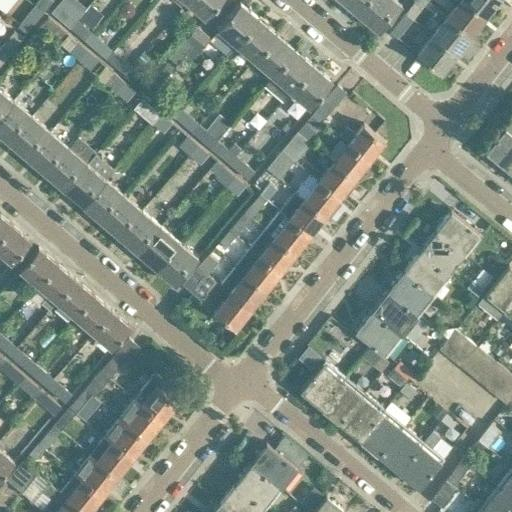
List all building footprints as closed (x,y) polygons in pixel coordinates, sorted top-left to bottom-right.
[(38,0),(35,4),(43,11),(52,0),(38,0)] [(91,0),(78,15),(88,25),(101,9),(91,0)] [(186,0),(186,1),(187,1),(204,15),(204,16),(205,17),(218,0),(186,0)] [(258,16),(240,1),(241,1),(240,0),(217,27),(236,43),(258,16)] [(343,0),(359,14),(370,0),(343,0)] [(379,30),(402,3),(398,0),(370,0),(359,14),(379,30)] [(486,15),(467,0),(451,0),(456,3),(447,14),(446,14),(471,34),(471,33),(480,21),(485,15),(486,15)] [(467,0),(486,15),(486,14),(495,2),(496,0),(467,0)] [(421,7),(413,1),(404,12),(412,18),(421,7)] [(34,23),(43,11),(35,4),(25,16),(34,23)] [(59,4),(52,12),(67,25),(74,17),(59,4)] [(471,34),(446,14),(439,8),(433,15),(441,22),(432,33),(431,33),(456,52),(465,40),(470,34),(471,34)] [(277,32),(276,31),(276,32),(264,22),(259,17),(258,16),(236,43),(254,58),(277,32)] [(61,27),(48,17),(40,27),(52,37),(61,27)] [(74,17),(67,25),(83,38),(89,30),(74,17)] [(398,20),(389,31),(397,37),(406,26),(398,20)] [(202,31),(195,25),(185,37),(184,37),(168,56),(176,63),(192,43),(202,31)] [(22,37),(14,30),(4,42),(12,49),(22,37)] [(210,37),(202,31),(192,43),(199,49),(210,37)] [(295,47),(294,47),(283,37),(277,33),(277,32),(254,58),(272,74),(295,47)] [(431,33),(431,34),(432,34),(417,52),(417,51),(416,52),(440,72),(441,71),(455,53),(456,52),(431,33)] [(95,36),(89,43),(101,53),(107,46),(95,36)] [(88,50),(77,41),(68,51),(79,60),(88,50)] [(0,64),(12,49),(4,42),(0,46),(0,64)] [(313,63),(312,63),(301,53),(295,48),(295,47),(272,74),(264,83),(273,91),(281,81),(290,89),(290,90),(313,63)] [(98,59),(88,50),(79,60),(90,70),(98,59)] [(114,51),(107,59),(119,69),(126,61),(114,51)] [(142,52),(136,59),(142,64),(148,57),(142,52)] [(313,63),(290,90),(291,90),(309,105),(308,105),(309,106),(332,79),(331,78),(331,79),(313,64),(314,63),(313,63)] [(124,82),(114,73),(105,83),(116,92),(124,82)] [(135,91),(124,82),(116,92),(126,101),(135,91)] [(347,92),(337,84),(313,113),(322,120),(347,92)] [(0,111),(12,98),(0,87),(0,111)] [(262,152),(304,106),(293,97),(251,143),(262,152)] [(0,132),(8,140),(31,114),(12,98),(0,111),(0,132)] [(161,113),(151,104),(142,114),(152,123),(161,113)] [(181,109),(174,116),(190,129),(196,122),(181,109)] [(172,122),(161,113),(152,123),(163,132),(172,122)] [(322,120),(313,113),(297,131),(307,138),(322,120)] [(27,156),(49,129),(31,114),(8,140),(27,156)] [(231,124),(230,123),(219,114),(199,137),(211,148),(218,140),(231,124)] [(511,155),(511,120),(510,119),(485,150),(486,151),(486,150),(504,164),(503,165),(504,165),(511,155)] [(384,139),(374,131),(363,122),(355,132),(346,125),(339,134),(348,142),(349,141),(370,157),(384,139)] [(45,171),(67,145),(49,129),(27,156),(45,171)] [(310,142),(306,139),(307,138),(297,131),(282,149),(295,160),(310,142)] [(198,145),(187,136),(179,146),(189,155),(198,145)] [(218,140),(211,148),(230,163),(236,155),(229,149),(218,140)] [(355,176),(370,157),(349,141),(348,142),(334,159),(355,176)] [(234,142),(229,149),(236,155),(242,149),(234,142)] [(63,187),(86,161),(67,145),(45,171),(63,187)] [(209,154),(198,145),(189,155),(200,164),(209,154)] [(295,160),(282,149),(267,166),(280,178),(295,160)] [(82,203),(104,177),(105,177),(113,168),(95,152),(87,162),(86,161),(63,187),(82,203)] [(340,194),(355,176),(334,159),(319,178),(340,194)] [(242,161),(236,168),(248,179),(255,171),(242,161)] [(224,167),(215,177),(226,186),(235,176),(224,167)] [(291,197),(303,185),(288,171),(276,183),(291,197)] [(235,176),(226,186),(237,195),(245,185),(235,176)] [(100,219),(122,192),(105,177),(104,177),(82,203),(100,219)] [(340,194),(319,178),(304,197),(325,214),(326,213),(329,215),(336,207),(333,204),(340,194)] [(276,187),(269,181),(260,191),(267,197),(276,187)] [(267,197),(260,191),(244,210),(251,216),(267,197)] [(119,235),(141,208),(122,192),(100,219),(119,235)] [(310,233),(325,214),(304,197),(289,216),(310,233)] [(137,250),(159,224),(141,208),(119,235),(137,250)] [(450,209),(434,229),(465,254),(481,233),(450,209)] [(251,216),(244,210),(229,228),(236,234),(251,216)] [(0,212),(0,235),(11,222),(0,212)] [(295,251),(310,233),(289,216),(274,235),(295,251)] [(30,239),(11,222),(0,235),(0,251),(11,261),(30,239)] [(156,267),(178,240),(159,224),(137,250),(156,267)] [(295,251),(274,235),(265,227),(250,246),(280,269),(295,251)] [(229,228),(219,239),(226,245),(236,234),(229,228)] [(465,254),(434,229),(418,249),(449,274),(465,254)] [(178,240),(156,267),(174,283),(197,256),(178,240)] [(56,261),(38,246),(16,271),(24,277),(27,274),(37,283),(56,261)] [(280,269),(250,246),(235,264),(266,288),(280,269)] [(449,274),(418,249),(402,269),(433,294),(449,274)] [(218,260),(208,252),(198,264),(207,272),(218,260)] [(492,254),(483,265),(493,273),(504,259),(498,254),(492,254)] [(74,276),(56,261),(37,283),(48,293),(41,301),(49,308),(56,299),(55,298),(74,276)] [(511,299),(511,265),(508,263),(477,301),(497,318),(504,310),(511,299)] [(216,280),(207,272),(198,264),(182,283),(200,298),(216,280)] [(266,288),(235,264),(220,283),(229,291),(229,290),(251,307),(266,288)] [(433,294),(402,269),(386,289),(417,314),(433,294)] [(92,292),(74,276),(55,298),(56,299),(74,314),(92,292)] [(473,279),(468,286),(478,294),(483,288),(473,279)] [(417,314),(386,289),(371,308),(402,333),(417,314)] [(235,327),(251,307),(229,290),(229,291),(214,310),(235,327)] [(110,307),(92,292),(74,314),(91,329),(110,307)] [(130,324),(110,307),(91,329),(111,347),(130,324)] [(402,333),(371,308),(355,329),(386,354),(402,333)] [(448,356),(465,336),(455,328),(450,334),(447,338),(439,349),(448,356)] [(0,332),(0,346),(3,348),(9,341),(0,332)] [(125,359),(127,361),(140,346),(128,336),(100,369),(110,377),(125,359)] [(457,364),(474,343),(465,336),(448,356),(457,364)] [(467,371),(484,351),(474,343),(457,364),(467,371)] [(309,345),(299,357),(311,367),(320,355),(309,345)] [(368,346),(361,354),(372,363),(379,354),(368,346)] [(22,351),(15,359),(27,369),(34,361),(22,351)] [(476,379),(493,359),(484,351),(467,371),(476,379)] [(345,374),(325,358),(300,388),(320,405),(345,374)] [(486,387),(503,367),(493,359),(476,379),(486,387)] [(34,361),(27,369),(39,379),(46,372),(34,361)] [(11,363),(5,371),(17,381),(23,374),(11,363)] [(392,367),(387,374),(400,385),(406,378),(392,367)] [(495,394),(511,374),(503,367),(486,387),(495,394)] [(110,377),(100,369),(85,386),(95,395),(110,377)] [(134,396),(162,418),(177,399),(167,391),(172,385),(154,371),(134,396)] [(35,384),(23,374),(17,381),(29,392),(35,384)] [(364,391),(345,374),(320,405),(339,421),(364,391)] [(511,393),(511,374),(495,394),(505,402),(511,393)] [(405,380),(399,388),(410,397),(416,389),(405,380)] [(59,383),(53,391),(64,401),(71,393),(59,383)] [(96,435),(108,423),(98,412),(115,396),(105,386),(76,413),(96,435)] [(384,407),(364,391),(339,421),(359,437),(384,407)] [(86,400),(79,394),(69,405),(77,411),(86,400)] [(49,395),(42,403),(54,413),(60,405),(49,395)] [(147,436),(162,418),(134,396),(120,414),(147,436)] [(77,411),(69,405),(60,416),(67,423),(77,411)] [(403,423),(384,407),(359,437),(379,454),(403,423)] [(120,414),(104,434),(132,456),(147,436),(120,414)] [(490,422),(477,438),(486,444),(498,428),(490,422)] [(423,439),(403,423),(379,454),(398,470),(423,439)] [(423,439),(398,470),(418,486),(443,456),(442,455),(452,444),(432,428),(423,439)] [(56,436),(48,430),(39,441),(46,447),(56,436)] [(132,456),(104,434),(90,452),(117,474),(132,456)] [(284,434),(274,447),(266,441),(250,461),(281,486),(307,453),(284,434)] [(474,459),(486,444),(477,438),(466,453),(474,459)] [(46,447),(39,441),(29,452),(36,459),(46,447)] [(0,476),(14,460),(0,447),(0,476)] [(117,474),(90,452),(75,471),(102,493),(117,474)] [(462,457),(446,478),(454,485),(470,464),(462,457)] [(7,478),(22,491),(38,473),(23,459),(7,478)] [(281,486),(250,461),(234,481),(265,506),(281,486)] [(511,498),(511,466),(496,486),(511,498)] [(87,511),(102,493),(75,471),(60,489),(87,511)] [(442,506),(457,487),(454,485),(446,478),(431,497),(442,506)] [(260,511),(265,506),(234,481),(218,501),(231,511),(260,511)] [(87,511),(60,489),(60,490),(49,482),(42,490),(50,496),(41,507),(48,511),(87,511)] [(487,511),(511,511),(511,498),(496,486),(480,506),(487,511)] [(343,511),(345,510),(325,494),(310,511),(343,511)] [(305,496),(301,500),(310,507),(313,503),(305,496)] [(231,511),(218,501),(209,511),(231,511)]
